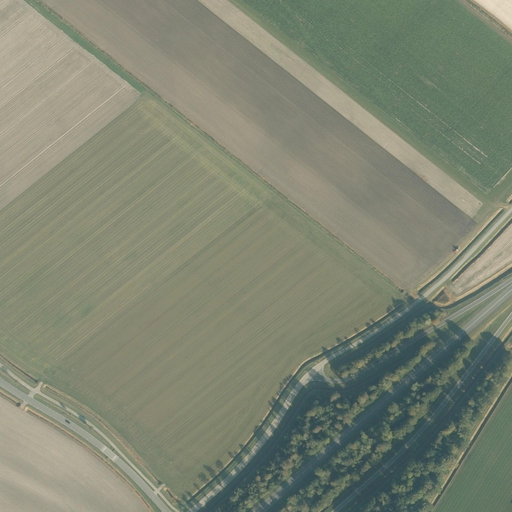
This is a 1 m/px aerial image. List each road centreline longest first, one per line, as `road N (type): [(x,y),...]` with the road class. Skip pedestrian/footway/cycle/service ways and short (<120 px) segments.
road 1 (trunk): [(258,511),(511,289)]
road 2 (trunk): [(333,511),(423,428),(511,314)]
road 3 (unclassified): [(312,370),(411,308),(511,211)]
road 4 (trunk): [(511,278),(352,376),(334,380),(312,370)]
road 5 (secondary): [(166,511),(103,448),(0,381)]
road 6 (secondary): [(191,511),(242,465),(312,370)]
